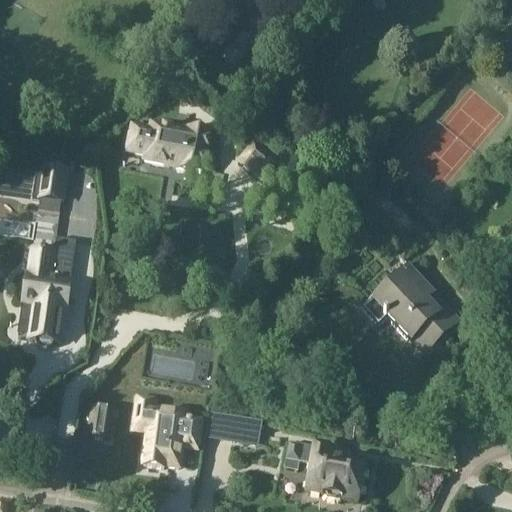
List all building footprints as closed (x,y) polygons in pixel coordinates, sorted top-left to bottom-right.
[(511,74),(511,45),(499,36),(485,54),(511,74)] [(281,88),(270,79),(247,107),(258,117),(281,88)] [(225,104),(217,112),(224,119),(232,110),(225,104)] [(132,129),(127,154),(144,157),(143,163),(176,170),(176,171),(202,176),(210,137),(151,126),(150,132),(132,129)] [(261,184),(277,165),(254,146),(238,164),(261,184)] [(36,169),(32,200),(62,203),(66,174),(36,169)] [(361,212),(352,204),(338,219),(347,227),(361,212)] [(412,214),(435,234),(445,223),(422,204),(412,214)] [(59,347),(76,244),(55,241),(53,256),(32,253),(28,277),(26,277),(22,308),(34,310),(29,342),(59,347)] [(409,346),(414,341),(427,355),(454,331),(433,309),(440,302),(406,267),(360,310),(376,327),(384,320),(409,346)] [(214,268),(197,286),(211,299),(228,281),(214,268)] [(248,312),(240,305),(230,317),(238,324),(248,312)] [(135,398),(130,436),(143,438),(142,452),(140,452),(138,465),(140,465),(139,471),(165,474),(166,472),(181,474),(182,462),(183,455),(186,455),(200,457),(203,432),(204,421),(190,419),(188,419),(188,415),(154,411),(155,401),(135,398)] [(91,410),(87,440),(109,443),(113,419),(114,414),(106,413),(91,410)] [(305,494),(356,504),(363,466),(339,462),(340,456),(314,451),(288,446),(287,447),(285,463),(284,471),(297,474),(298,465),(311,467),(305,494)]
